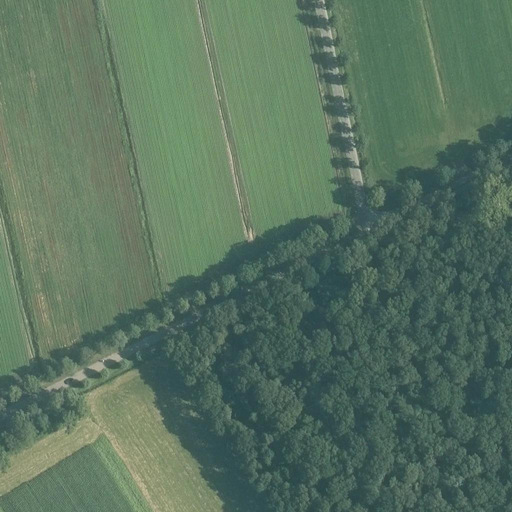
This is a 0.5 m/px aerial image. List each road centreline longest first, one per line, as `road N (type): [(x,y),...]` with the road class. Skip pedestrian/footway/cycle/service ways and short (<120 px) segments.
road 1 (unclassified): [(0,416),(366,228),(318,0)]
road 2 (track): [(397,511),(289,401),(284,369),(303,332),(328,316)]
road 3 (track): [(300,263),(328,316),(373,297),(457,284),(511,302)]
road 4 (track): [(381,221),(511,156)]
